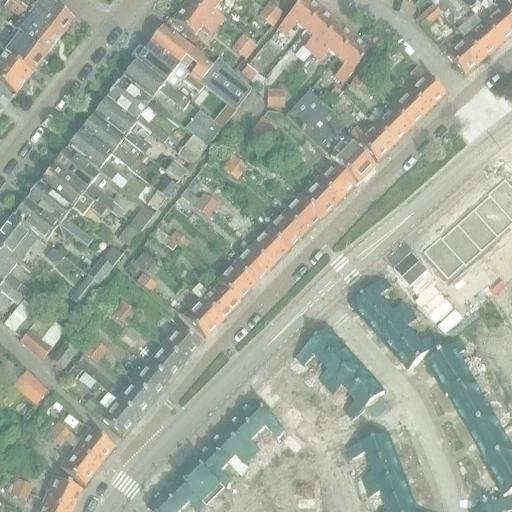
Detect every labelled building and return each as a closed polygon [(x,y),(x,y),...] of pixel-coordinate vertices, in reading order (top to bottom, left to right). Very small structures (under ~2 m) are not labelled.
[(7,0),(9,1),(5,6),(20,18),(13,28),(47,55),(60,39),(9,0),(7,0)] [(30,0),(9,0),(60,39),(74,20),(48,0),(39,0),(32,9),(27,5),(30,0)] [(162,27),(149,43),(203,88),(225,105),(234,112),(250,92),(217,60),(211,68),(169,33),(162,27)] [(0,50),(4,53),(32,74),(47,55),(13,28),(12,28),(15,31),(4,45),(0,41),(0,49),(0,50)] [(137,59),(136,61),(171,89),(179,79),(198,94),(203,88),(149,43),(144,49),(138,49),(134,54),(137,59)] [(32,74),(4,53),(0,57),(0,82),(16,94),(32,74)] [(171,89),(136,61),(122,78),(151,101),(158,92),(181,112),(189,104),(171,89)] [(257,75),(246,67),(240,74),(251,83),(257,75)] [(120,80),(106,98),(137,123),(164,145),(169,139),(139,115),(149,104),(120,80)] [(0,113),(13,97),(0,87),(0,113)] [(267,90),(266,99),(284,100),(284,91),(267,90)] [(345,126),(324,107),(309,92),(286,117),(333,163),(355,185),(356,187),(374,168),(347,142),(338,134),(345,126)] [(106,98),(93,115),(124,139),(144,155),(150,146),(143,141),(141,143),(129,133),(137,123),(106,98)] [(284,100),(266,99),(266,108),(283,109),(284,100)] [(225,105),(212,122),(221,129),(234,112),(225,105)] [(93,115),(80,131),(111,155),(129,170),(134,164),(116,149),(124,139),(93,115)] [(221,129),(212,122),(198,140),(207,147),(221,129)] [(111,155),(80,131),(67,147),(95,169),(120,190),(126,183),(103,165),(111,155)] [(177,156),(191,167),(198,159),(183,147),(177,156)] [(65,149),(52,167),(106,210),(117,219),(123,211),(90,186),(98,176),(65,149)] [(164,172),(179,183),(187,173),(172,161),(164,172)] [(333,163),(316,180),(338,202),(355,185),(333,163)] [(52,167),(39,183),(71,209),(79,200),(95,213),(101,217),(106,210),(52,167)] [(511,187),(504,179),(487,194),(511,221),(511,187)] [(316,180),(299,197),(320,217),(322,219),(338,202),(316,180)] [(169,182),(159,195),(166,200),(175,187),(169,182)] [(39,183),(25,200),(71,236),(87,248),(92,241),(64,219),(71,209),(39,183)] [(166,200),(159,195),(156,192),(146,204),(156,212),(166,200)] [(511,221),(487,194),(486,195),(488,196),(472,210),(497,237),(511,223),(511,221)] [(299,197),(283,214),(303,234),(320,217),(299,197)] [(25,200),(12,216),(39,237),(46,242),(53,233),(66,243),(71,236),(25,200)] [(497,237),(472,210),(456,224),(481,252),(497,237)] [(129,227),(138,234),(149,221),(139,214),(129,227)] [(283,214),(266,231),(287,251),(303,234),(283,214)] [(12,216),(0,232),(0,250),(17,264),(39,237),(12,216)] [(481,252),(456,224),(441,238),(440,236),(439,237),(464,265),(463,265),(464,267),(481,252)] [(159,229),(154,235),(162,244),(168,238),(159,229)] [(154,235),(148,241),(157,249),(162,244),(154,235)] [(464,265),(439,237),(422,252),(447,280),(463,265),(464,265)] [(111,247),(101,260),(112,268),(121,256),(111,247)] [(0,250),(0,280),(22,298),(27,291),(8,276),(17,264),(0,250)] [(101,260),(88,276),(99,284),(112,268),(101,260)] [(420,261),(414,266),(422,275),(428,270),(420,261)] [(511,275),(511,268),(510,266),(501,274),(507,280),(511,275)] [(219,268),(204,284),(230,309),(245,293),(243,292),(219,268)] [(428,270),(422,275),(430,284),(436,279),(428,270)] [(123,274),(117,280),(126,288),(132,282),(123,274)] [(498,288),(507,280),(501,274),(493,282),(498,288)] [(88,276),(72,297),(82,305),(99,284),(88,276)] [(387,277),(356,304),(371,321),(402,294),(387,277)] [(0,280),(0,291),(18,307),(3,325),(20,339),(40,314),(21,299),(22,298),(0,280)] [(117,280),(112,286),(121,294),(126,288),(117,280)] [(204,284),(188,300),(214,325),(230,309),(204,284)] [(491,295),(485,289),(476,297),(482,303),(491,295)] [(449,293),(443,299),(451,307),(457,302),(449,293)] [(402,294),(371,321),(385,337),(416,310),(402,294)] [(457,302),(451,307),(459,316),(465,311),(457,302)] [(181,307),(166,324),(193,348),(208,331),(181,307)] [(96,308),(90,314),(99,322),(104,316),(96,308)] [(416,310),(385,337),(400,353),(431,326),(416,310)] [(42,314),(41,316),(22,339),(20,343),(42,361),(64,331),(42,314)] [(90,314),(85,320),(94,328),(99,322),(90,314)] [(166,324),(152,340),(179,364),(193,348),(166,324)] [(431,326),(400,353),(415,370),(446,342),(431,326)] [(326,332),(295,359),(310,376),(341,348),(326,332)] [(152,340),(137,356),(164,380),(179,364),(152,340)] [(62,370),(75,353),(64,345),(51,362),(62,370)] [(341,348),(310,376),(324,392),(355,365),(341,348)] [(471,349),(439,367),(450,387),(482,369),(471,349)] [(82,354),(77,360),(86,368),(91,362),(82,354)] [(137,356),(123,372),(150,396),(164,380),(137,356)] [(77,360),(72,366),(81,374),(86,368),(77,360)] [(355,365),(324,392),(339,408),(370,381),(355,365)] [(482,369),(450,387),(460,406),(492,388),(482,369)] [(26,372),(12,386),(34,407),(47,393),(26,372)] [(123,372),(108,388),(135,412),(150,396),(123,372)] [(370,381),(339,408),(354,425),(385,397),(370,381)] [(280,388),(288,396),(294,391),(285,382),(280,388)] [(108,388),(93,405),(120,429),(135,412),(108,388)] [(492,388),(460,406),(471,425),(503,407),(492,388)] [(271,390),(255,406),(281,432),(297,416),(271,390)] [(294,391),(288,396),(296,405),(297,405),(302,399),(294,391)] [(255,406),(240,421),(266,447),(281,432),(255,406)] [(511,422),(503,407),(471,425),(482,443),(511,426),(511,422)] [(310,418),(319,427),(324,421),(316,413),(310,418)] [(39,417),(34,424),(45,430),(49,423),(39,417)] [(240,421),(225,437),(250,463),(266,447),(240,421)] [(324,421),(319,427),(327,435),(333,430),(324,421)] [(79,425),(67,444),(97,463),(109,444),(79,425)] [(381,426),(347,439),(355,460),(389,448),(381,426)] [(511,426),(482,443),(492,462),(511,451),(511,426)] [(25,434),(20,441),(31,447),(35,440),(25,434)] [(225,437),(209,452),(235,478),(250,463),(225,437)] [(20,441),(16,447),(26,454),(31,447),(20,441)] [(308,442),(298,448),(302,455),(312,449),(308,442)] [(67,444),(55,462),(86,482),(97,463),(67,444)] [(298,448),(287,454),(291,461),(302,455),(298,448)] [(389,448),(355,460),(363,481),(397,468),(389,448)] [(511,451),(492,462),(503,481),(511,475),(511,451)] [(209,452),(194,467),(220,493),(235,478),(209,452)] [(55,462),(44,481),(74,500),(86,482),(55,462)] [(301,468),(305,479),(313,477),(309,465),(301,468)] [(194,467),(178,483),(204,509),(204,508),(220,493),(194,467)] [(397,468),(363,481),(370,501),(405,488),(397,468)] [(511,475),(503,481),(511,497),(511,475)] [(44,481),(32,499),(52,511),(66,511),(74,500),(44,481)] [(308,488),(311,500),(319,497),(315,486),(308,488)] [(405,488),(370,501),(374,511),(401,511),(412,508),(405,488)] [(196,511),(168,492),(155,511),(156,511),(196,511)] [(297,493),(288,501),(294,507),(301,500),(303,499),(297,493)] [(319,497),(311,500),(315,511),(322,509),(319,497)] [(52,511),(32,499),(24,511),(52,511)] [(288,501),(280,509),(282,511),(288,511),(294,507),(288,501)]
